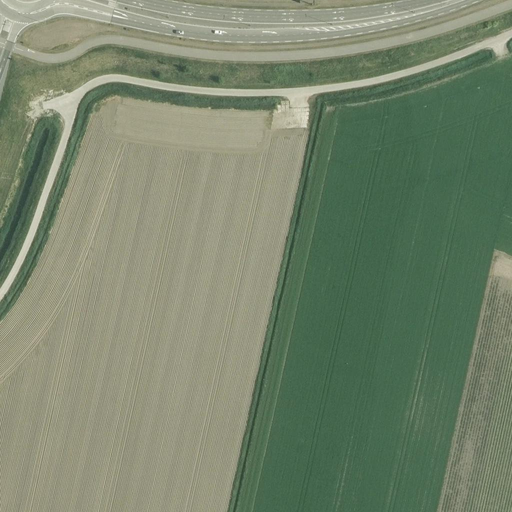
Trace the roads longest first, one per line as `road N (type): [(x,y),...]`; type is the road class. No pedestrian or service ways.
road 1 (unclassified): [(9,46),(49,58),(118,39),(210,55),(303,55),(387,43),(511,3)]
road 2 (secondary): [(126,20),(295,36),(402,20),(461,0)]
road 3 (secondary): [(445,0),(265,18),(133,0)]
